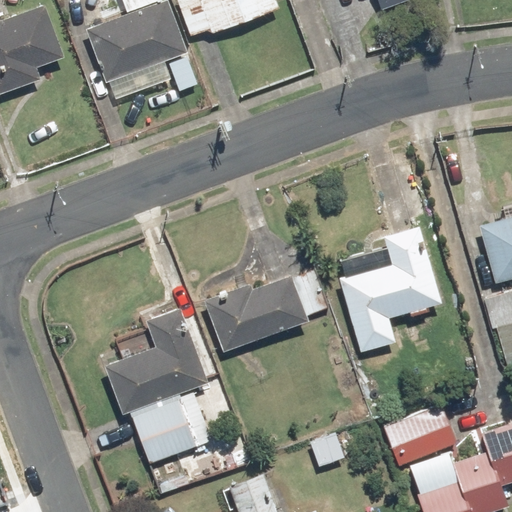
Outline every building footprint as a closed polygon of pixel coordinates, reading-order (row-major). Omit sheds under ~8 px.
[(172,74),(166,57),(189,48),(171,0),(123,0),(127,11),(86,26),(112,96),(172,74)] [(278,0),(177,0),(190,32),(209,24),(212,31),(280,4),(278,0)] [(0,18),(0,92),(42,76),(38,64),(64,54),(45,2),(0,18)] [(511,213),(478,223),(495,280),(511,275),(511,213)] [(350,257),(353,270),(339,274),(360,349),(395,339),(388,312),(440,297),(419,223),(386,232),(389,246),(350,257)] [(249,281),(203,299),(223,350),(308,316),(290,272),(251,287),(249,281)] [(511,363),(511,289),(488,297),(509,364),(511,363)] [(122,336),(128,352),(105,360),(123,410),(129,408),(130,411),(148,460),(210,438),(191,385),(208,379),(179,299),(144,311),(149,326),(122,336)] [(443,401),(384,424),(399,463),(458,439),(443,401)] [(459,478),(418,492),(425,511),(485,511),(510,504),(502,480),(511,476),(511,418),(481,429),(487,447),(453,459),(459,478)] [(317,511),(317,509),(306,511),(277,511),(264,469),(227,481),(236,510),(229,511),(317,511)]
